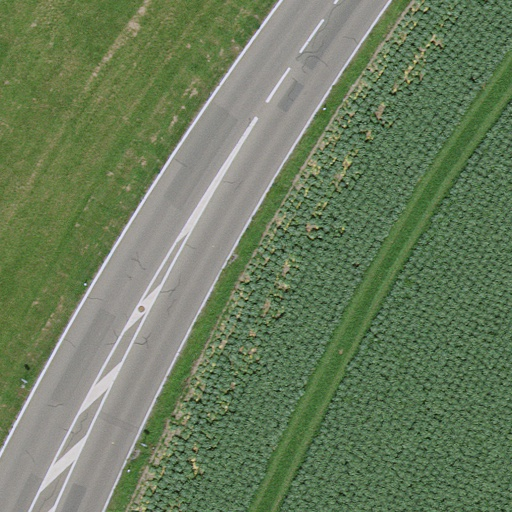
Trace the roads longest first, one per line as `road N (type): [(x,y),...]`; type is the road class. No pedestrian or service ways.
road 1 (secondary): [(289,75),(174,220),(94,340),(4,511)]
road 2 (secondary): [(84,511),(289,75)]
